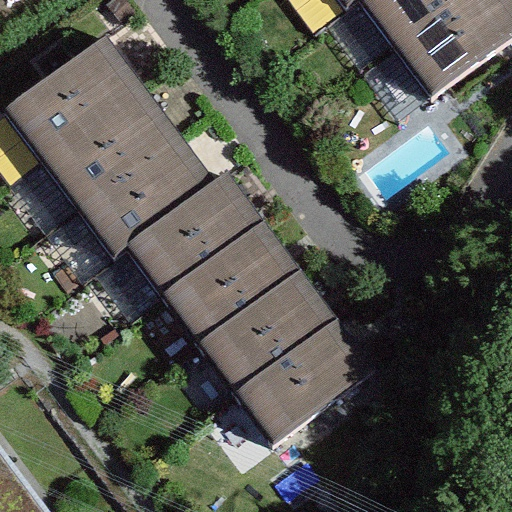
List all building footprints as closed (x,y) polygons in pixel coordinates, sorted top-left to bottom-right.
[(373,0),(335,0),(349,18),(361,9),(373,0)] [(479,0),(373,0),(361,9),(398,59),(479,0)] [(511,52),(511,17),(499,0),(479,0),(398,59),(435,109),(446,101),(511,52)] [(10,125),(44,171),(142,99),(107,52),(10,125)] [(44,171),(78,217),(176,145),(142,99),(44,171)] [(78,217),(112,263),(210,191),(176,145),(78,217)] [(130,262),(166,311),(263,239),(228,191),(130,262)] [(166,311),(201,359),(299,288),(263,239),(166,311)] [(201,359),(237,408),(335,336),(299,288),(201,359)] [(237,408),(273,456),(370,385),(335,336),(237,408)] [(0,511),(38,511),(0,461),(0,511)]
